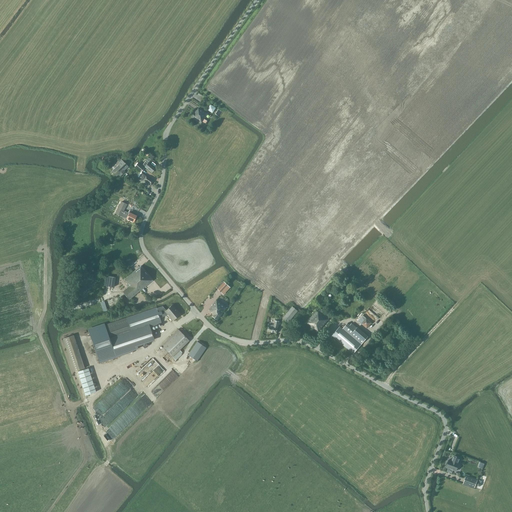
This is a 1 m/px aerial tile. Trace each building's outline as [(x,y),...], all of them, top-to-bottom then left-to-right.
[(192,118),(201,124),(208,114),(199,108),(197,111),(197,110),(195,113),(192,118)] [(119,165),(112,171),(117,176),(118,175),(120,177),(125,172),(124,171),(128,167),(121,160),(118,163),(119,165)] [(146,161),(143,165),(145,167),(151,173),(155,168),(149,163),(148,163),(146,161)] [(135,167),(141,172),(144,169),(138,163),(135,167)] [(154,181),(141,173),(139,177),(151,186),(154,181)] [(119,201),(113,212),(115,213),(121,216),(122,214),(123,215),(127,216),(126,219),(134,222),(137,216),(129,213),(129,214),(125,212),(123,211),(127,205),(121,202),(119,201)] [(76,261),(70,262),(71,269),(78,267),(76,261)] [(140,266),(133,272),(124,280),(127,283),(126,284),(128,287),(126,289),(122,292),(129,300),(142,290),(152,281),(140,266)] [(115,277),(106,276),(104,286),(114,288),(115,277)] [(218,289),(222,293),(229,286),(225,282),(218,289)] [(323,296),(317,303),(321,306),(327,299),(323,296)] [(227,308),(217,300),(209,310),(212,312),(211,313),(214,315),(213,317),(217,320),(220,316),(221,316),(227,308)] [(165,311),(168,315),(173,321),(180,315),(175,309),(172,305),(166,311),(165,311)] [(166,316),(168,315),(165,311),(166,311),(162,306),(157,308),(157,307),(126,318),(131,334),(150,327),(162,323),(160,318),(166,316)] [(288,323),(298,311),(292,306),(283,318),(288,323)] [(306,323),(317,332),(331,316),(320,307),(306,323)] [(110,341),(131,334),(126,318),(105,325),(110,341)] [(277,333),(279,321),(275,320),(274,325),(268,324),(267,332),(277,333)] [(340,326),(332,336),(353,354),(364,341),(348,327),(350,325),(348,323),(343,329),(340,326)] [(105,325),(88,330),(99,362),(115,357),(110,341),(105,325)] [(131,334),(110,341),(115,357),(117,356),(132,351),(138,349),(137,345),(154,339),(150,327),(131,334)] [(171,357),(188,340),(178,329),(161,346),(171,357)] [(74,371),(84,368),(74,335),(64,338),(74,371)] [(188,355),(197,361),(206,348),(197,341),(188,355)] [(80,383),(90,381),(89,377),(94,375),(94,373),(97,372),(96,370),(78,375),(80,383)] [(449,461),(447,462),(447,464),(447,465),(446,467),(457,471),(460,463),(458,463),(461,457),(454,455),(452,461),(449,460),(449,461)] [(477,480),(466,476),(463,484),(474,488),(477,480)]
